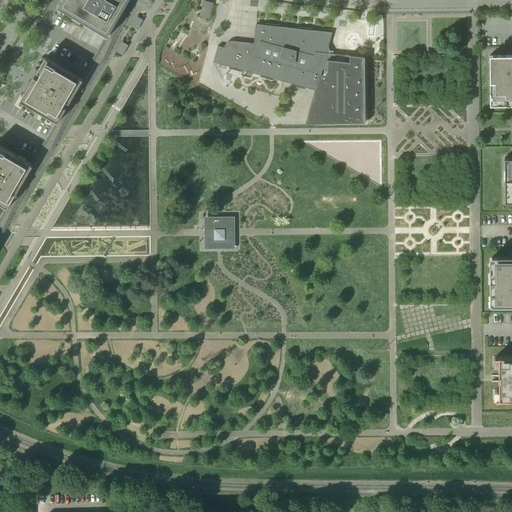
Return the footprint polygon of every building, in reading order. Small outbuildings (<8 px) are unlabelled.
[(0,145),(0,203),(7,208),(0,220),(0,237),(12,211),(25,189),(35,173),(34,173),(37,167),(52,148),(62,125),(75,103),(85,87),(84,87),(88,82),(102,62),(113,39),(125,17),(126,18),(135,0),(62,0),(58,7),(108,36),(83,79),(69,71),(71,68),(66,65),(64,68),(46,57),(20,100),(43,114),(41,117),(46,119),(48,116),(58,122),(33,165),(0,145)] [(214,3),(204,0),(199,16),(209,19),(214,3)] [(139,28),(143,17),(136,15),(132,25),(139,28)] [(231,49),(218,46),(213,62),(229,66),(229,68),(242,72),(243,70),(261,75),(260,77),(274,80),(274,79),(292,84),(291,85),(305,89),(305,87),(314,90),(316,85),(320,86),(312,116),(321,116),(321,123),(365,123),(365,57),(345,55),(345,62),(335,61),(335,54),(324,53),(325,48),(326,48),(327,48),(328,47),(328,46),(332,32),(311,30),(311,28),(298,27),(298,29),(279,26),(279,25),(266,23),(265,25),(256,24),(253,45),(233,43),(231,49)] [(93,28),(84,41),(93,47),(102,33),(93,28)] [(511,54),(490,55),(490,82),(495,82),(495,87),(490,87),(490,100),(499,100),(499,105),(511,104),(511,54)] [(231,241),(231,227),(228,227),(228,218),(211,218),(211,227),(208,227),(208,241),(231,241)] [(511,307),(511,257),(501,257),(496,257),(492,257),(492,258),(496,258),(496,264),(492,264),(492,271),(494,271),(494,282),(492,282),(492,300),(496,300),(496,306),(492,306),(492,307),(496,307),(511,307)] [(511,356),(499,357),(499,366),(499,400),(511,399),(511,356)]
